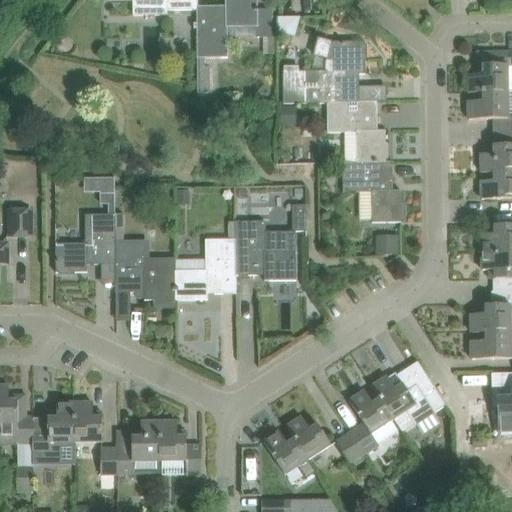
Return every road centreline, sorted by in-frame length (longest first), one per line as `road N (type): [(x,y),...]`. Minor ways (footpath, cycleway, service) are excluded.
road 1 (residential): [(398,302),(431,280),(448,253),(446,53)]
road 2 (residential): [(225,404),(159,359),(70,319),(0,318)]
road 3 (residential): [(225,404),(398,302)]
road 4 (residential): [(458,422),(456,378),(398,302)]
